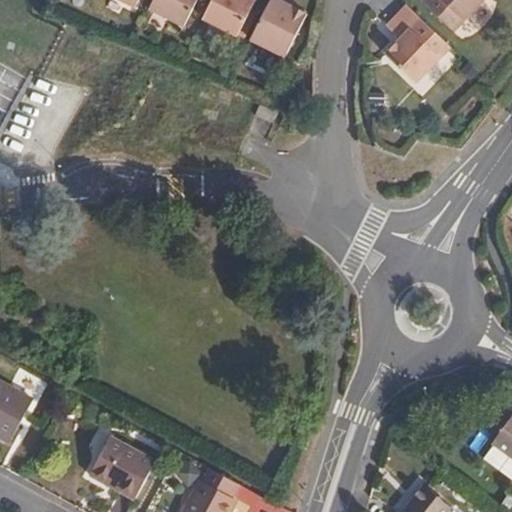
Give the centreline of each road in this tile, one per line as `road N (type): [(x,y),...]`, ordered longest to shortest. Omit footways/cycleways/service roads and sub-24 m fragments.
road 1 (residential): [(341,213),(331,63),(346,0)]
road 2 (tertiary): [(330,511),(360,413),(404,359)]
road 3 (tertiary): [(431,259),(402,264),(380,286),(374,316),(382,340),(404,359)]
road 4 (tertiary): [(431,259),(511,142)]
